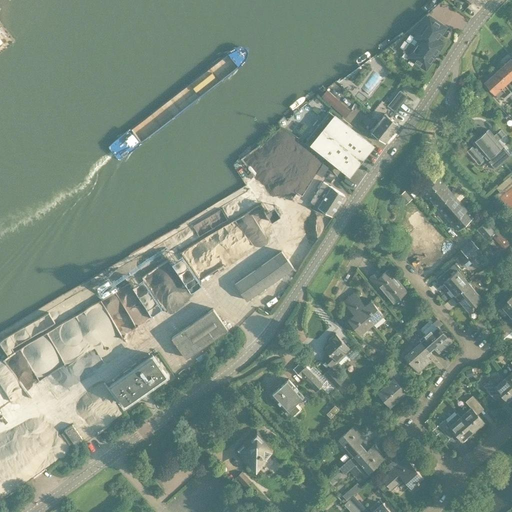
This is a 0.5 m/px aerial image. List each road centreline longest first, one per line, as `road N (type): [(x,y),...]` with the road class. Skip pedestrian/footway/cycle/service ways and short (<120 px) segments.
road 1 (unclassified): [(32,511),(252,351),(417,111)]
road 2 (residential): [(335,292),(365,238),(376,235),(471,347),(409,428),(457,479)]
road 3 (unclassified): [(417,111),(496,0)]
road 4 (track): [(376,235),(371,200),(419,117)]
